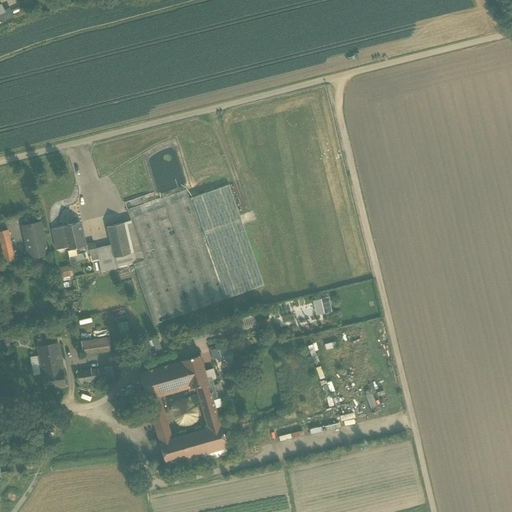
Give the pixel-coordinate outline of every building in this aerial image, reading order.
[(3,12),(0,13),(0,22),(13,18),(9,10),(3,12)] [(228,185),(189,199),(224,299),(264,285),(228,185)] [(186,190),(127,211),(130,220),(166,207),(189,199),(186,190)] [(224,299),(189,199),(166,207),(201,308),(224,299)] [(166,207),(130,220),(131,222),(141,251),(144,260),(133,264),(154,325),(201,308),(166,207)] [(123,223),(130,254),(141,251),(131,222),(123,223)] [(40,223),(23,226),(29,258),(46,254),(40,223)] [(87,252),(85,245),(80,223),(52,229),(57,250),(67,248),(70,262),(86,258),(85,253),(87,252)] [(130,254),(123,223),(107,227),(111,245),(114,258),(115,257),(131,254),(130,254)] [(7,230),(0,231),(0,238),(2,250),(11,248),(7,230)] [(85,245),(87,252),(89,252),(90,256),(91,256),(97,255),(96,249),(96,248),(95,245),(93,244),(85,245)] [(96,248),(96,249),(97,255),(98,260),(101,272),(117,268),(115,257),(114,258),(111,245),(96,248)] [(11,248),(2,250),(5,263),(14,261),(11,248)] [(131,254),(115,257),(117,268),(132,264),(133,264),(144,260),(141,251),(130,254),(131,254)] [(67,267),(60,269),(62,281),(70,280),(67,267)] [(253,314),(239,318),(241,328),(255,324),(253,314)] [(227,319),(217,321),(220,334),(230,332),(227,319)] [(199,339),(220,334),(217,321),(196,326),(199,339)] [(59,335),(56,323),(44,326),(47,337),(59,335)] [(120,335),(129,334),(127,323),(119,324),(120,335)] [(187,342),(199,339),(196,326),(184,329),(187,342)] [(157,339),(152,341),(154,346),(156,351),(161,349),(157,339)] [(110,341),(81,346),(83,355),(111,351),(110,341)] [(61,343),(38,346),(39,356),(32,357),(34,371),(41,371),(41,374),(62,371),(63,371),(61,343)] [(231,354),(229,346),(211,351),(213,359),(231,354)] [(207,381),(204,371),(200,356),(182,361),(187,377),(190,388),(188,389),(190,395),(197,393),(195,387),(208,383),(207,381)] [(182,361),(139,373),(147,400),(159,397),(166,395),(163,384),(187,377),(182,361)] [(104,368),(106,380),(115,378),(113,367),(104,368)] [(76,372),(78,384),(106,380),(104,368),(76,372)] [(204,371),(207,381),(212,380),(215,379),(213,369),(204,371)] [(41,374),(44,389),(65,386),(62,371),(41,374)] [(187,377),(163,384),(166,395),(188,389),(190,388),(187,377)] [(217,399),(212,380),(207,381),(208,383),(213,400),(217,399)] [(215,408),(213,400),(208,383),(195,387),(197,393),(208,429),(220,425),(215,408)] [(367,390),(370,406),(376,405),(372,389),(367,390)] [(159,397),(147,400),(152,418),(165,414),(159,397)] [(213,400),(215,408),(222,406),(220,398),(217,399),(213,400)] [(154,425),(167,421),(165,414),(152,418),(154,425)] [(247,418),(220,426),(223,434),(249,426),(247,418)] [(167,421),(154,425),(159,443),(172,439),(167,421)] [(172,439),(159,443),(166,464),(188,458),(226,447),(223,435),(223,434),(220,426),(220,425),(208,429),(172,439)] [(228,454),(226,447),(188,458),(190,465),(228,454)] [(18,450),(12,451),(15,471),(21,470),(18,450)]
